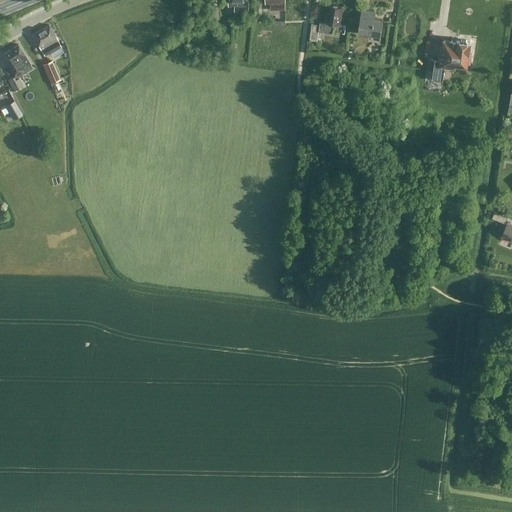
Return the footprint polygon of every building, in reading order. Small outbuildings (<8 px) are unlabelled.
[(248,13),(248,0),(227,0),(228,6),(234,6),(234,13),(248,13)] [(285,9),(284,0),(265,0),(265,4),(269,4),(270,10),(285,9)] [(333,24),(339,25),(342,6),(328,4),(327,15),(325,15),(324,22),(319,21),(319,24),(311,23),(309,39),(317,41),(318,31),(332,33),(333,24)] [(211,7),(211,20),(219,19),(218,7),(211,7)] [(358,32),(380,35),(382,20),(374,18),(375,11),(361,9),(358,32)] [(58,40),(49,24),(31,35),(41,50),(44,55),(61,46),(58,41),(58,40)] [(444,65),(448,66),(454,67),(454,63),(464,65),(464,62),(469,63),(471,54),(468,53),(469,42),(468,42),(466,40),(461,39),(459,41),(457,40),(457,41),(451,40),(451,41),(443,40),(442,51),(439,51),(438,60),(431,59),(429,70),(432,71),(431,78),(442,80),(444,65)] [(30,64),(18,44),(2,54),(14,73),(30,64)] [(51,83),(60,79),(52,60),(43,64),(51,83)] [(22,86),(17,75),(7,80),(13,91),(22,86)] [(14,100),(7,104),(15,118),(22,114),(14,100)] [(487,216),(505,223),(507,217),(490,209),(487,216)] [(511,224),(507,223),(501,237),(511,241),(511,224)]
